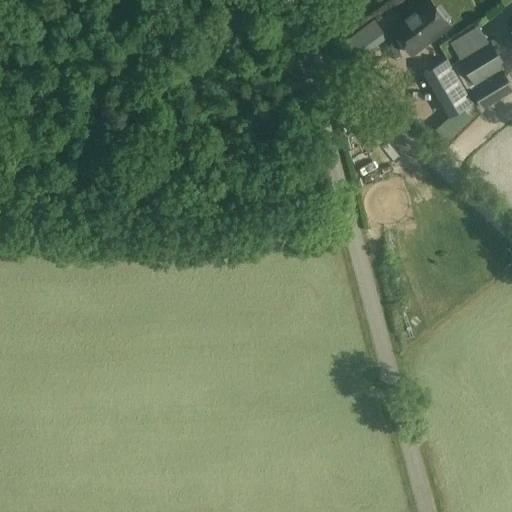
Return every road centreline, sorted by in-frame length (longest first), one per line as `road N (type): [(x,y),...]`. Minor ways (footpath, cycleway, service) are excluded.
road 1 (unclassified): [(429,511),(293,0)]
road 2 (track): [(511,237),(303,36)]
